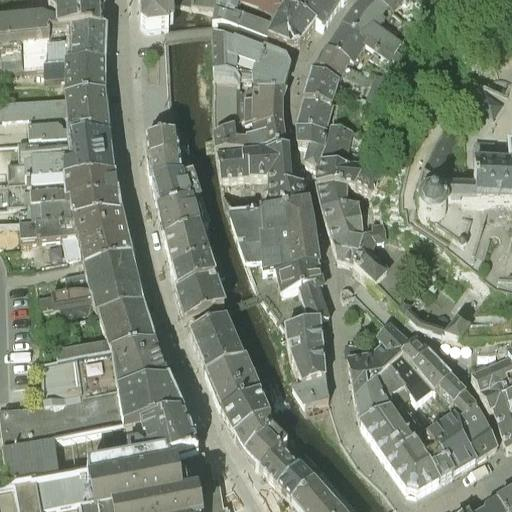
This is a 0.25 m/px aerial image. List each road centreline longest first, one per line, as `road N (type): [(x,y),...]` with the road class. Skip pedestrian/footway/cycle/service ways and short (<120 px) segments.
road 1 (residential): [(359,0),(303,72),(293,162),(326,270),(342,416),(404,511)]
road 2 (residential): [(251,511),(208,440),(147,269),(116,0)]
